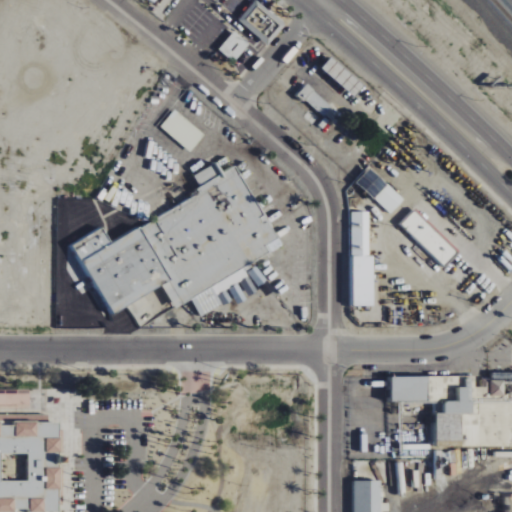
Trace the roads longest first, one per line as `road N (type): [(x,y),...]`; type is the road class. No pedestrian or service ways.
road 1 (residential): [(0,345),(373,348),(483,331),(511,301)]
road 2 (residential): [(327,177),(325,511)]
road 3 (residential): [(102,0),(327,177)]
road 4 (primary): [(315,11),(511,194)]
road 5 (primary): [(511,163),(493,155),(342,17),(315,11)]
road 6 (primary): [(511,158),(340,0)]
road 7 (residential): [(233,106),(315,11)]
